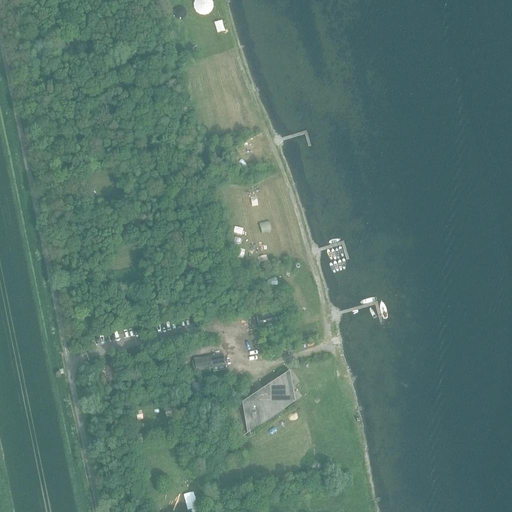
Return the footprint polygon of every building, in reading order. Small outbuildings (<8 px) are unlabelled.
[(114,113),(106,94),(94,100),(102,118),(114,113)] [(195,281),(187,261),(176,265),(185,285),(195,281)] [(258,328),(282,323),(279,313),(256,318),(258,328)] [(193,360),(195,373),(226,367),(224,360),(223,354),(193,360)] [(155,360),(143,362),(145,374),(157,372),(155,360)] [(240,407),(246,435),(294,405),(293,402),(288,374),(240,407)] [(206,383),(193,383),(193,402),(206,402),(206,383)]
